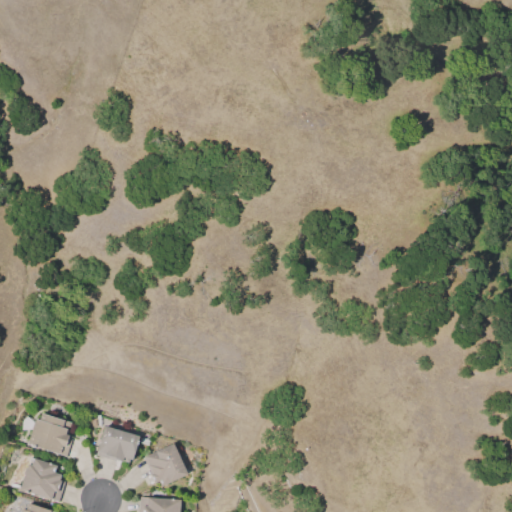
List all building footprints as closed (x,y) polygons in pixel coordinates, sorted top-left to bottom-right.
[(26,444),(34,419),(38,420),(40,413),(68,422),(64,434),(71,437),(65,456),(26,444)] [(103,425),(138,436),(131,460),(128,460),(127,463),(114,459),(114,461),(94,455),(103,425)] [(142,457),(171,443),(186,474),(160,486),(157,481),(153,483),(149,475),(150,474),(142,457)] [(19,489),(27,464),(30,465),(32,458),(55,465),(53,472),(60,475),(58,480),(63,482),(56,501),(19,489)] [(179,499),(178,511),(137,511),(138,497),(179,499)] [(19,511),(20,509),(24,510),(26,503),(53,511),(19,511)]
